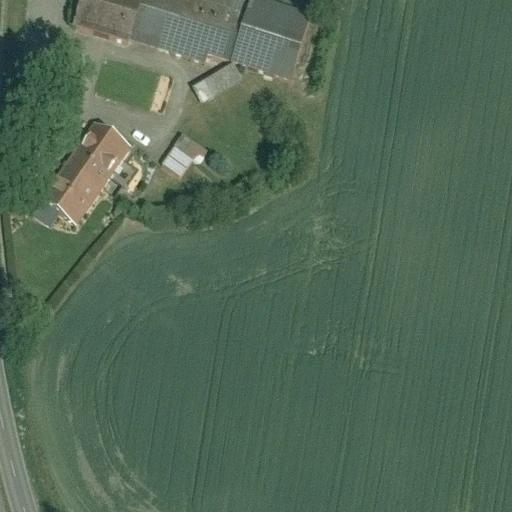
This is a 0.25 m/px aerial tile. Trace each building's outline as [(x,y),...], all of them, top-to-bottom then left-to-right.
[(137,39),(147,4),(133,0),(84,0),(79,22),(137,39)] [(137,39),(233,67),(252,5),(234,0),(148,0),(147,4),(137,39)] [(311,23),(252,5),(233,67),(293,85),(311,23)] [(231,70),(194,92),(203,106),(239,85),(231,70)] [(75,119),(51,105),(39,126),(63,139),(75,119)] [(129,153),(95,130),(43,203),(77,226),(129,153)] [(203,155),(184,140),(175,153),(194,167),(203,155)] [(194,167),(175,153),(163,169),(182,183),(194,167)]
